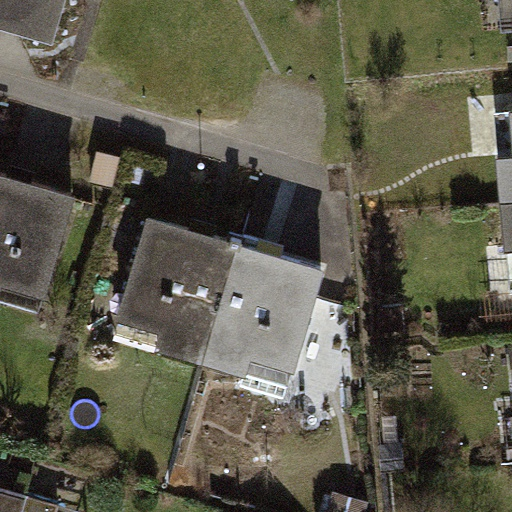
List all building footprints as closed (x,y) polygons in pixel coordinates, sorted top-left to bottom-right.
[(64,0),(0,0),(0,22),(53,38),(64,0)] [(511,112),(492,114),(500,204),(511,202),(511,112)] [(0,172),(0,293),(4,278),(47,291),(76,195),(0,172)] [(511,202),(500,204),(509,294),(511,293),(511,202)] [(163,344),(205,357),(239,242),(153,217),(124,313),(168,326),(163,344)] [(239,242),(205,357),(250,370),(255,351),(298,364),(326,268),(239,242)] [(60,511),(62,508),(0,488),(0,511),(60,511)] [(368,511),(369,508),(334,499),(330,511),(368,511)]
